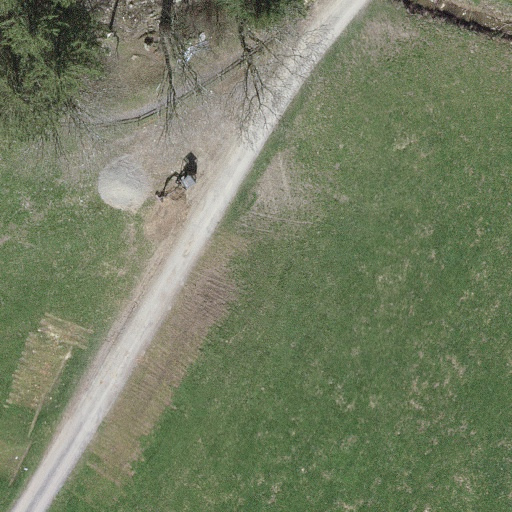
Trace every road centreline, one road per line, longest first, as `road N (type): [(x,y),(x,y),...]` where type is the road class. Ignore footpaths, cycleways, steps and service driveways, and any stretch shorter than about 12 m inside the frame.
road 1 (track): [(34,511),(297,72)]
road 2 (track): [(0,227),(79,185),(281,104)]
